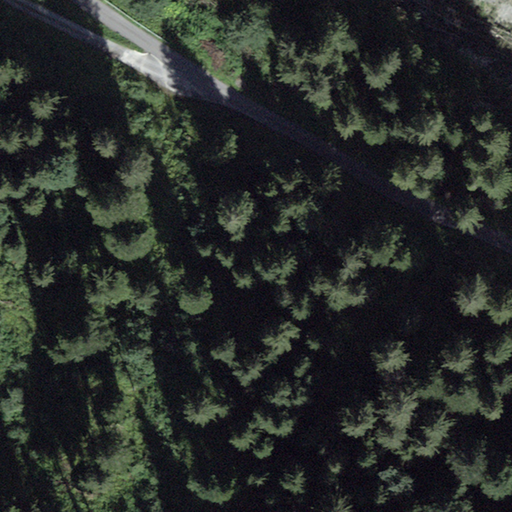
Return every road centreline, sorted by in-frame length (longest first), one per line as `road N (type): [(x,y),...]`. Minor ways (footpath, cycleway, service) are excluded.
road 1 (track): [(257,111),(462,230),(511,250)]
road 2 (track): [(257,111),(104,49),(10,0)]
road 3 (track): [(84,0),(257,111)]
